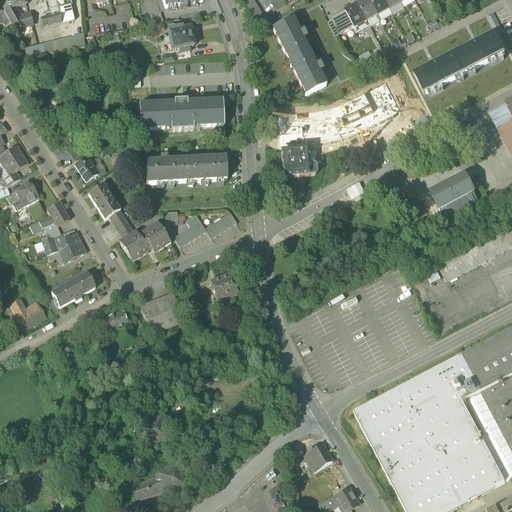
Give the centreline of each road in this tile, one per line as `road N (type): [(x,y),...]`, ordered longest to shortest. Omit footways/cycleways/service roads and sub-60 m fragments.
road 1 (unclassified): [(220,0),(246,78),(258,238)]
road 2 (residential): [(0,94),(127,290)]
road 3 (residential): [(322,415),(511,312)]
road 4 (unclassified): [(258,238),(265,307),(322,415)]
road 5 (residential): [(206,511),(322,415)]
road 6 (residential): [(374,177),(420,188),(447,175),(475,158),(468,120)]
road 7 (residential): [(127,290),(258,238)]
road 8 (residential): [(258,238),(374,177)]
